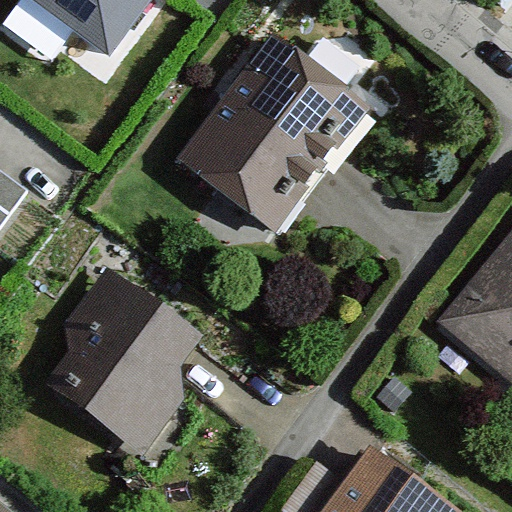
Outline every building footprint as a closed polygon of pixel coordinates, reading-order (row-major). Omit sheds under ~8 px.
[(28,0),(114,62),(159,0),(28,0)] [(276,36),(180,161),(280,237),(375,112),(276,36)] [(0,175),(0,229),(26,194),(0,175)] [(511,237),(441,324),(511,381),(511,237)] [(212,351),(104,270),(53,338),(71,351),(50,379),(140,446),(212,351)] [(320,511),(466,511),(368,444),(320,511)] [(0,511),(10,511),(0,503),(0,511)]
